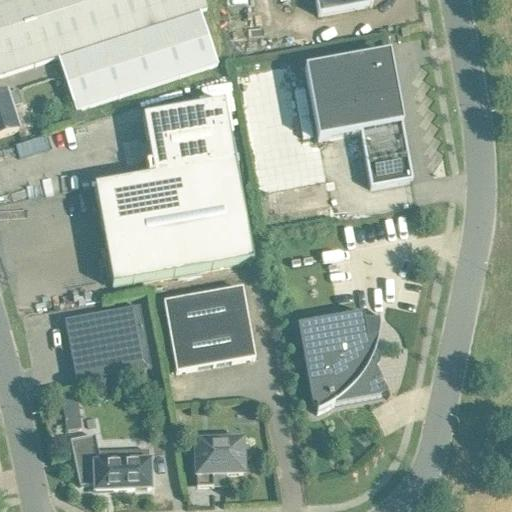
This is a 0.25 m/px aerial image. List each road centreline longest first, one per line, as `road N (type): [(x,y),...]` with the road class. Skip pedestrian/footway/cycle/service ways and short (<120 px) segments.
road 1 (unclassified): [(451,0),(477,161),(476,219),(424,450),(411,483),(385,511)]
road 2 (unclassified): [(32,511),(0,379)]
